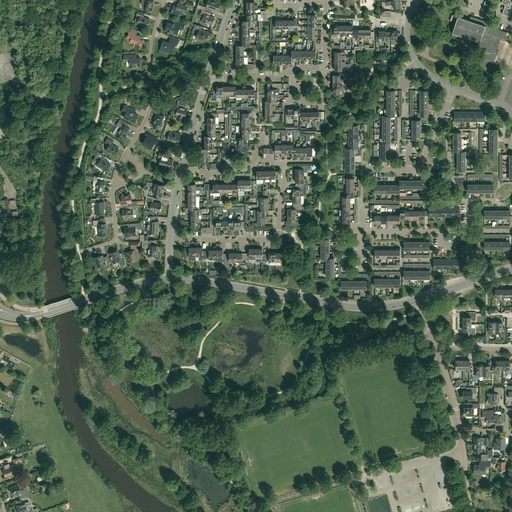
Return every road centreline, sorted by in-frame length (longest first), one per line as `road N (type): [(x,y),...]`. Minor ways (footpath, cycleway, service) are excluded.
road 1 (tertiary): [(420,299),(356,307),(169,279)]
road 2 (residential): [(170,240),(274,237),(285,161)]
road 3 (residential): [(126,152),(149,114),(151,46),(165,0)]
road 4 (residential): [(369,162),(369,169),(417,167),(453,87)]
road 5 (tertiary): [(169,279),(31,315)]
road 6 (residential): [(464,236),(360,231),(359,204)]
